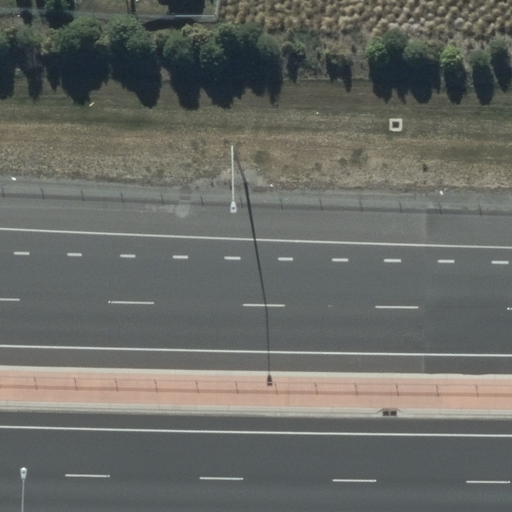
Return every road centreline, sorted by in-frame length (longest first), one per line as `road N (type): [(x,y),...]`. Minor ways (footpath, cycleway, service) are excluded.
road 1 (motorway): [(511,481),(0,471)]
road 2 (motorway): [(0,300),(511,308)]
